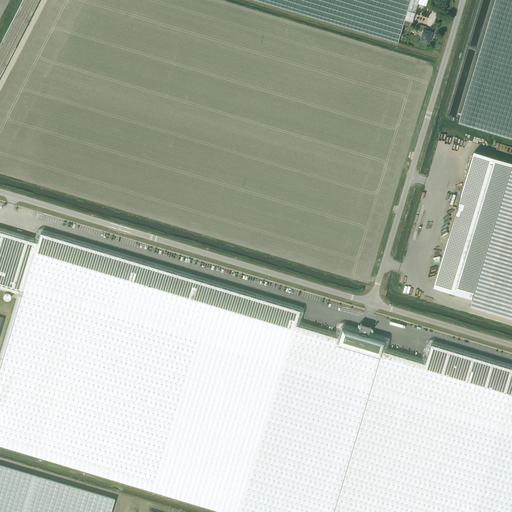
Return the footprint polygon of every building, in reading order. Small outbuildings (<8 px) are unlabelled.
[(427,0),(255,0),(397,43),(404,20),(412,22),(418,3),(426,6),(427,0)] [(511,0),(495,0),(458,123),(511,138),(511,0)] [(420,40),(428,43),(431,32),(424,30),(425,27),(419,25),(418,28),(423,30),(420,40)] [(449,236),(434,287),(467,296),(473,298),(471,305),(511,317),(511,162),(474,151),(461,195),(460,195),(448,236),(449,236)] [(0,287),(18,293),(0,353),(0,444),(228,511),(511,511),(511,364),(432,341),(431,341),(430,341),(429,341),(428,341),(428,342),(427,342),(427,343),(427,344),(422,359),(386,348),(388,341),(388,340),(388,339),(388,338),(387,338),(387,337),(386,337),(369,332),(342,324),(341,324),(340,324),(339,324),(339,325),(338,325),(338,326),(335,333),(299,322),(302,312),(302,311),(303,311),(303,310),(302,309),(302,308),(301,308),(301,307),(300,307),(41,230),(41,229),(40,229),(40,230),(39,230),(38,230),(38,231),(37,231),(37,232),(35,238),(0,227),(0,287)] [(110,511),(114,499),(0,465),(0,511),(110,511)]
